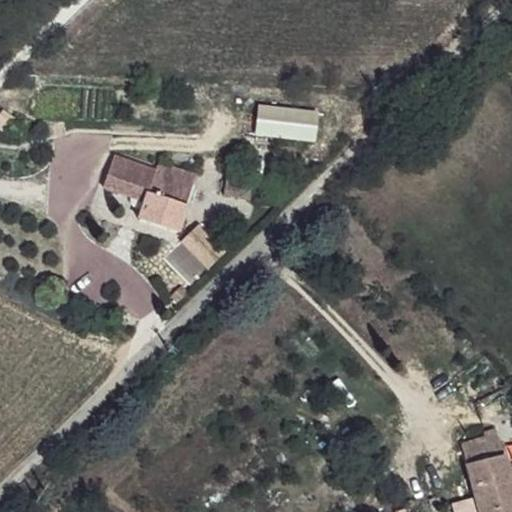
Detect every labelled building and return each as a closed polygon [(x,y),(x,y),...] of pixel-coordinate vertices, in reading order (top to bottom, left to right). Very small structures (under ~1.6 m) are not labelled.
[(317,141),(317,109),(254,108),(253,140),(317,141)] [(116,155),(104,185),(146,201),(139,219),(178,232),(198,176),(161,164),(158,172),(116,155)] [(242,187),(231,182),(227,195),(236,201),(242,187)] [(180,244),(207,271),(225,253),(199,225),(180,244)] [(493,434),(458,443),(477,511),(511,511),(511,469),(507,471),(502,444),(494,444),(493,434)]
